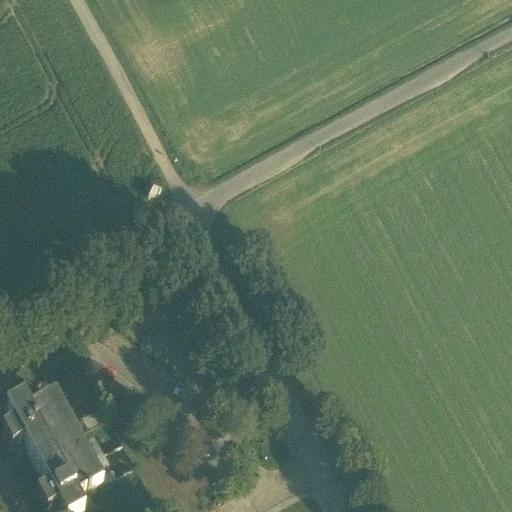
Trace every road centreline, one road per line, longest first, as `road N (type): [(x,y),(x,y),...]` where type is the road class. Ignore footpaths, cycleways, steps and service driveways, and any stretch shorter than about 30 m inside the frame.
road 1 (unclassified): [(511,34),(186,210)]
road 2 (unclassified): [(186,210),(348,511)]
road 3 (track): [(73,0),(186,210)]
road 4 (residential): [(0,310),(186,210)]
